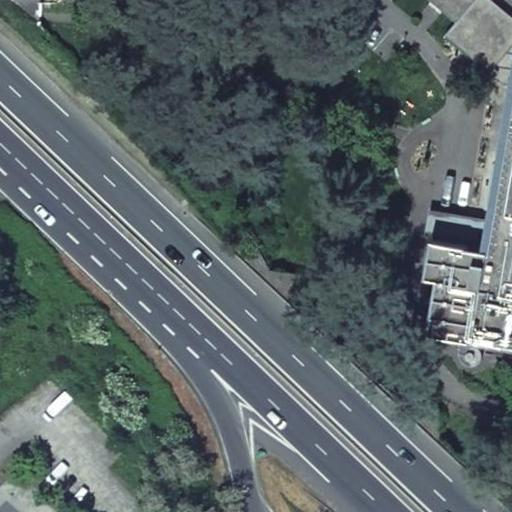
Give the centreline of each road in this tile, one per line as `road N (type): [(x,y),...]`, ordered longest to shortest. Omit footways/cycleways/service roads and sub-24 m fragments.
road 1 (motorway): [(463,511),(0,74)]
road 2 (motorway): [(0,146),(212,352)]
road 3 (unknown): [(413,221),(453,97),(447,69),(389,13),(388,0)]
road 4 (motorway): [(212,352),(386,511)]
road 5 (motorway): [(212,352),(213,390),(242,448),(254,511)]
